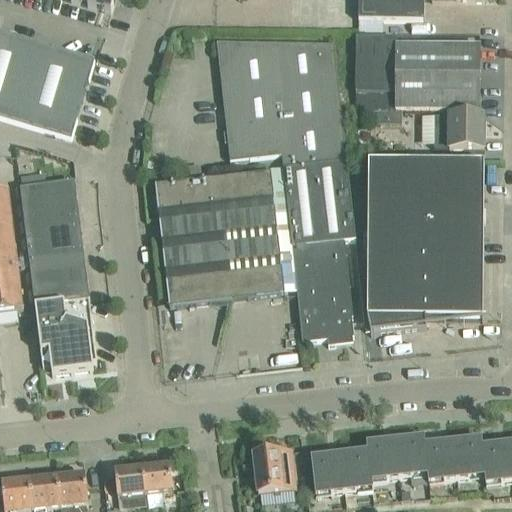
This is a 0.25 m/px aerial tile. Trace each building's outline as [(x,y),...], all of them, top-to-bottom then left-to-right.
[(64,0),(63,2),(71,5),(111,17),(116,0),(64,0)] [(423,0),(358,0),(358,36),(384,36),(384,26),(424,26),(423,0)] [(0,122),(72,144),(95,65),(0,37),(0,122)] [(479,115),(480,50),(397,49),(397,41),(356,41),(356,98),(395,99),(395,115),(479,115)] [(237,47),(217,47),(230,166),(282,160),(284,173),(288,216),(296,288),(302,347),(328,344),(328,350),(336,350),(335,343),(354,341),(352,321),(343,246),(356,245),(355,239),(346,166),(333,50),(237,47)] [(395,99),(356,98),(356,114),(395,115),(395,99)] [(485,154),(485,120),(449,120),(434,120),(434,141),(434,154),(448,154),(449,155),(464,154),(485,154)] [(17,161),(19,181),(46,178),(43,157),(17,161)] [(484,323),(485,168),(369,167),(368,323),(371,339),(427,332),(426,324),(482,324),(482,326),(487,325),(487,323),(484,323)] [(271,177),(210,184),(211,194),(210,194),(210,198),(220,197),(227,261),(228,260),(232,297),(230,297),(231,301),(233,300),(233,305),(285,300),(271,177)] [(211,194),(210,184),(156,190),(170,313),(233,305),(233,300),(231,301),(230,297),(232,297),(228,260),(227,261),(220,197),(210,198),(210,194),(211,194)] [(75,186),(47,189),(21,193),(36,312),(65,308),(89,305),(90,305),(75,186)] [(0,318),(24,315),(21,295),(9,194),(0,195),(0,318)] [(89,307),(89,305),(65,308),(73,377),(94,375),(93,368),(97,367),(90,307),(89,307)] [(73,377),(65,308),(36,312),(43,374),(52,373),(52,380),(73,377)] [(428,479),(425,449),(424,441),(396,444),(400,483),(428,479)] [(485,481),(482,450),(482,442),(453,445),(457,484),(485,481)] [(400,483),(396,444),(367,447),(368,455),(371,486),(400,483)] [(457,484),(453,445),(425,449),(428,479),(429,488),(457,484)] [(511,485),(511,461),(511,447),(482,450),(485,481),(486,489),(511,485)] [(371,486),(368,455),(340,458),(344,496),(372,493),(371,486)] [(293,456),(279,457),(254,460),(259,498),(298,494),(293,456)] [(344,496),(340,458),(311,462),(316,500),(344,496)] [(174,496),(170,470),(143,473),(146,499),(174,496)] [(146,499),(143,473),(115,476),(118,502),(146,499)] [(85,479),(57,482),(60,511),(86,511),(87,511),(89,510),(85,479)] [(60,511),(57,482),(30,485),(32,511),(60,511)] [(32,511),(30,485),(2,488),(4,511),(32,511)] [(410,495),(401,496),(402,505),(411,504),(410,495)]
